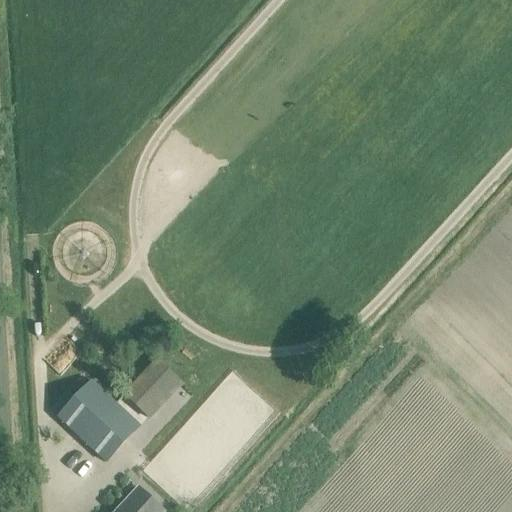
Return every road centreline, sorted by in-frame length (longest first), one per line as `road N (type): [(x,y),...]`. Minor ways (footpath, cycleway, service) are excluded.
road 1 (track): [(163,126),(138,175),(130,214),(136,257),(183,318),(236,344),(289,344),(340,328),(511,149)]
road 2 (track): [(31,236),(47,511)]
road 3 (track): [(279,0),(163,126)]
road 4 (track): [(38,359),(136,257)]
